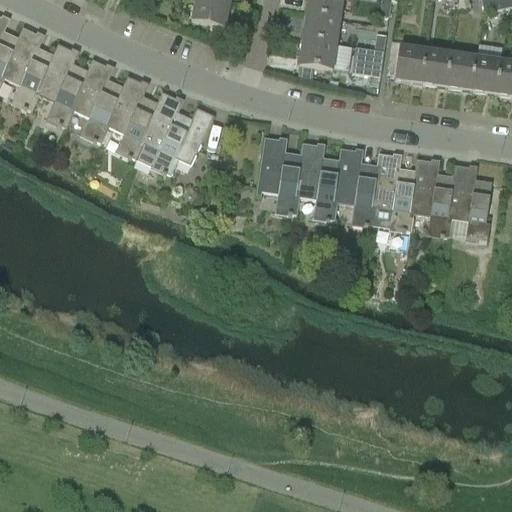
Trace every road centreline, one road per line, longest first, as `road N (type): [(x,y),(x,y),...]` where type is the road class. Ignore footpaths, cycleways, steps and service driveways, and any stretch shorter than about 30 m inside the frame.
road 1 (unclassified): [(361,511),(10,392)]
road 2 (track): [(240,471),(304,463),(463,488),(511,482)]
road 3 (residential): [(246,98),(312,118),(511,148)]
road 4 (residential): [(17,0),(246,98)]
